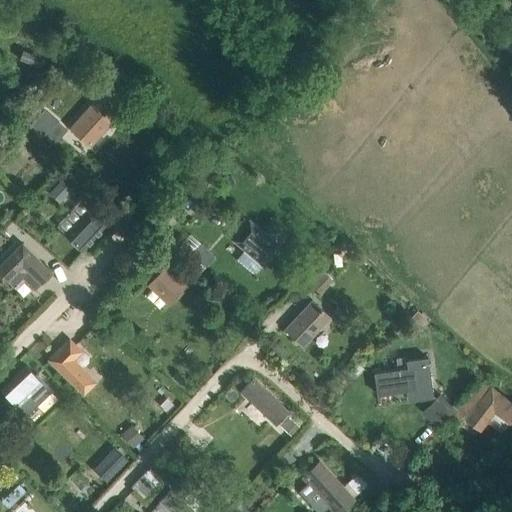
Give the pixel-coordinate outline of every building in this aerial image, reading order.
[(21,50),(18,58),(38,66),(41,57),(21,50)] [(73,129),(91,146),(118,116),(109,108),(99,99),(73,129)] [(30,123),(53,144),(66,129),(43,108),(30,123)] [(71,189),(62,180),(50,192),(59,201),(71,189)] [(90,206),(64,233),(63,233),(83,252),(109,224),(90,206)] [(232,240),(263,267),(281,246),(278,243),(278,242),(278,241),(277,239),(276,237),(275,236),(273,235),(271,234),(268,233),(266,233),(249,219),(232,240)] [(0,262),(0,275),(12,287),(23,277),(34,289),(51,273),(21,242),(0,262)] [(190,254),(204,267),(215,255),(201,242),(190,254)] [(147,284),(169,305),(188,286),(166,265),(147,284)] [(322,271),(310,284),(320,293),(332,280),(322,271)] [(204,285),(192,299),(200,306),(212,292),(204,285)] [(283,329),(302,346),(330,316),(312,299),(283,329)] [(418,311),(410,320),(421,331),(430,322),(418,311)] [(47,359),(83,395),(96,382),(74,359),(82,351),(69,338),(47,359)] [(406,358),(396,359),(398,369),(372,372),(375,392),(406,388),(408,398),(430,395),(426,358),(406,360),(406,358)] [(26,364),(0,388),(0,389),(16,407),(43,382),(26,364)] [(239,390),(275,424),(288,409),(252,376),(239,390)] [(511,401),(493,387),(468,418),(482,429),(496,410),(511,422),(511,421),(511,401)] [(443,426),(458,406),(437,390),(422,411),(443,426)] [(281,425),(291,434),(299,425),(289,416),(281,425)] [(131,423),(120,433),(132,447),(143,438),(131,423)] [(91,466),(106,481),(129,460),(114,444),(91,466)] [(301,476),(333,511),(337,511),(354,497),(320,459),(301,476)] [(160,501),(149,511),(196,511),(169,487),(158,499),(160,501)] [(216,491),(215,503),(229,503),(229,491),(216,491)]
